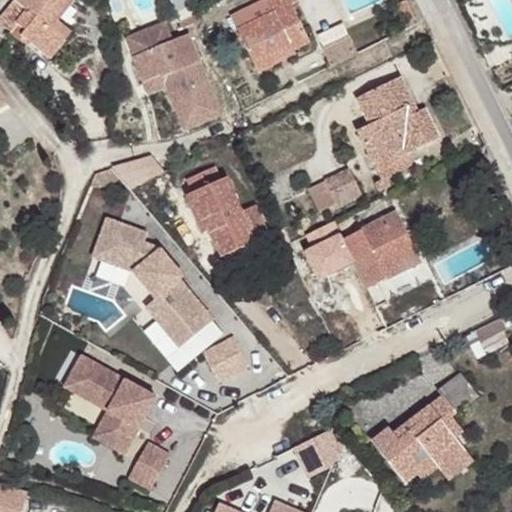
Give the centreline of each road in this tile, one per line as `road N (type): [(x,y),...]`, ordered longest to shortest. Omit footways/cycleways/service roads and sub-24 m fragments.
road 1 (residential): [(0,428),(33,294),(84,171)]
road 2 (residential): [(511,160),(435,0)]
